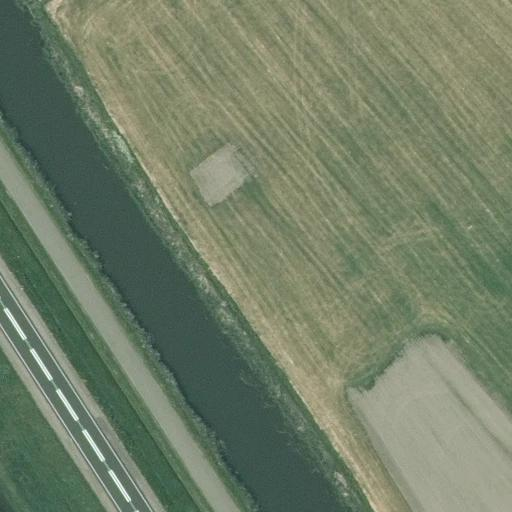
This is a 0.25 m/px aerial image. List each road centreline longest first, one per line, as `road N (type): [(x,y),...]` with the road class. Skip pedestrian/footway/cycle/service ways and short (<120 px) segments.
road 1 (unclassified): [(226,511),(0,160)]
road 2 (trunk): [(135,511),(0,302)]
